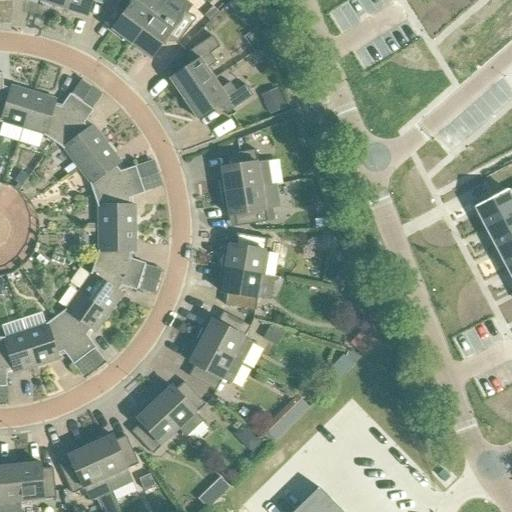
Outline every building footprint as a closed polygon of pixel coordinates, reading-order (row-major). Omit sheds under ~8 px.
[(41,0),(41,3),(64,10),(66,0),(41,0)] [(92,0),(67,0),(64,10),(86,18),(92,0)] [(129,8),(112,31),(131,45),(153,16),(143,8),(149,0),(119,0),(129,8)] [(214,6),(205,15),(211,21),(219,12),(214,6)] [(163,23),(153,16),(131,45),(150,59),(168,36),(177,44),(196,19),(185,11),(178,21),(169,14),(163,23)] [(183,100),(214,79),(207,69),(216,63),(210,54),(219,47),(212,36),(187,53),(194,64),(170,80),(183,100)] [(3,74),(0,73),(0,122),(2,123),(23,129),(33,93),(12,87),(10,92),(3,90),(3,74)] [(214,79),(183,100),(197,120),(221,103),(228,113),(253,96),(245,85),(236,92),(230,83),(221,89),(214,79)] [(261,96),(270,115),(285,108),(277,89),(261,96)] [(55,100),(33,93),(23,129),(43,135),(54,142),(82,102),(70,94),(61,108),(53,106),(55,100)] [(82,102),(54,142),(64,150),(77,167),(106,144),(93,126),(88,130),(84,124),(93,110),(82,102)] [(106,144),(77,167),(90,184),(94,196),(140,180),(135,167),(120,172),(115,166),(120,162),(106,144)] [(255,151),(225,156),(227,168),(221,169),(222,179),(218,180),(220,193),(261,186),(272,185),(268,161),(257,163),(255,151)] [(22,186),(28,177),(20,172),(14,180),(22,186)] [(98,208),(98,224),(87,224),(87,230),(98,229),(135,229),(135,206),(129,206),(129,199),(145,193),(140,180),(94,196),(98,208)] [(276,184),(272,185),(261,186),(220,193),(223,207),(227,206),(228,216),(235,215),(237,227),(274,221),(272,208),(280,207),(276,184)] [(506,190),(474,207),(485,228),(511,214),(511,200),(511,198),(511,197),(511,188),(507,191),(506,190)] [(511,214),(485,228),(496,248),(511,239),(511,214)] [(135,229),(98,229),(87,230),(87,232),(98,232),(98,251),(94,263),(141,278),(145,264),(144,264),(130,259),(129,251),(135,251),(135,229)] [(223,255),(220,268),(261,275),(273,276),(277,254),(265,252),(267,239),(237,234),(235,246),(228,245),(227,255),(223,255)] [(511,239),(496,248),(507,268),(511,265),(511,239)] [(94,263),(91,275),(79,268),(70,282),(68,285),(78,293),(109,314),(122,296),(117,292),(121,286),(137,291),(141,278),(94,263)] [(329,285),(348,287),(350,268),(331,266),(329,285)] [(261,275),(220,268),(218,282),(222,282),(221,292),(227,294),(225,306),(255,311),(261,275)] [(66,310),(56,318),(85,357),(96,348),(86,335),(91,329),(95,333),(109,314),(78,293),(66,310)] [(250,327),(223,313),(217,324),(211,320),(207,329),(203,328),(197,340),(242,364),(254,343),(244,338),(250,327)] [(30,330),(24,332),(37,367),(58,360),(56,354),(63,352),(72,364),(73,365),(85,357),(56,318),(45,325),(42,314),(26,319),(30,330)] [(0,338),(0,387),(6,387),(6,371),(14,368),(15,374),(37,367),(24,332),(20,320),(1,326),(5,338),(0,338)] [(278,342),(283,332),(270,325),(264,335),(278,342)] [(349,344),(362,357),(377,342),(364,329),(349,344)] [(231,385),(242,364),(197,340),(190,352),(194,354),(189,363),(195,366),(189,377),(216,391),(222,380),(231,385)] [(337,359),(319,379),(331,389),(348,370),(337,359)] [(161,390),(151,400),(186,437),(204,421),(196,413),(205,405),(184,382),(175,391),(171,386),(163,393),(161,390)] [(305,396),(316,402),(323,390),(317,386),(309,389),(305,396)] [(186,437),(151,400),(141,409),(143,412),(136,419),(140,424),(131,432),(153,454),(178,430),(186,438),(186,437)] [(101,436),(88,442),(111,492),(133,482),(127,469),(138,464),(125,436),(114,441),(112,436),(102,440),(101,436)] [(111,492),(88,442),(76,447),(77,451),(68,455),(71,461),(60,466),(72,494),(85,489),(90,501),(111,492)] [(29,460),(15,461),(20,502),(56,499),(53,468),(40,469),(40,463),(29,464),(29,460)] [(0,511),(20,511),(20,502),(15,461),(2,463),(2,467),(0,467),(0,511)] [(143,490),(155,485),(149,474),(138,480),(143,490)] [(219,477),(211,486),(221,496),(230,488),(219,477)] [(342,511),(318,487),(292,511),(342,511)]
